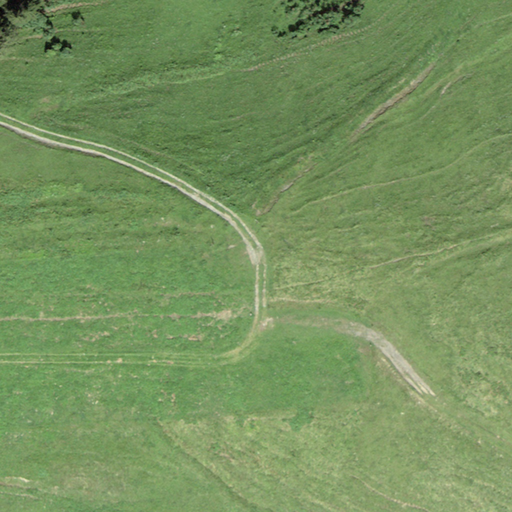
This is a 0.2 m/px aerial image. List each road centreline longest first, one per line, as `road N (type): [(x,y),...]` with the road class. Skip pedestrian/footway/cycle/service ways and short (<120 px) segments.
road 1 (track): [(261,328),(260,260),(227,214),(178,176),(0,117)]
road 2 (track): [(0,356),(209,361),(243,350),(261,328)]
